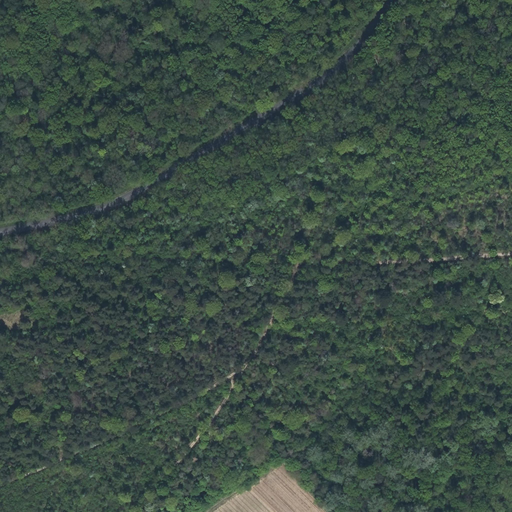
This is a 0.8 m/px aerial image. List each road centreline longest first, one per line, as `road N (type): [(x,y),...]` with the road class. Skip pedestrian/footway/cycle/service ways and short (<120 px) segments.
road 1 (track): [(511,39),(334,196),(243,369),(0,486)]
road 2 (tertiary): [(391,0),(327,73),(145,188),(0,232)]
road 3 (track): [(298,264),(511,252)]
road 4 (track): [(243,369),(136,511)]
road 5 (track): [(511,454),(495,448),(427,459),(379,511)]
road 6 (track): [(330,511),(278,453),(206,426)]
